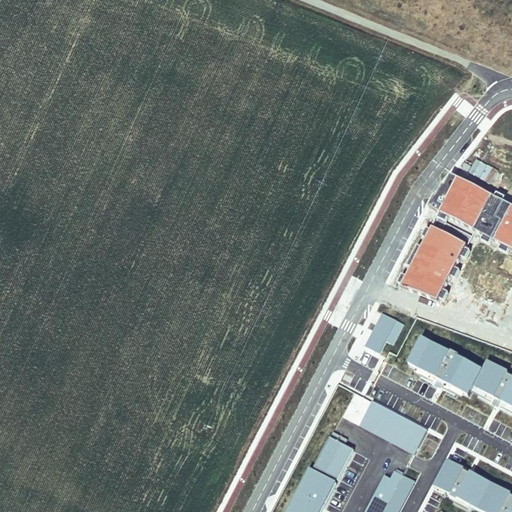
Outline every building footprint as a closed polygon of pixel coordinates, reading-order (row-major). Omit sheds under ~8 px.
[(511,208),(453,178),(446,188),(443,187),(439,199),(437,198),(431,209),(442,213),(401,288),(439,303),(476,232),(511,251),(511,208)] [(405,325),(384,315),(367,347),(381,355),(386,343),(394,347),(405,325)] [(424,341),(411,366),(418,370),(425,374),(438,381),(435,386),(444,390),(447,385),(460,392),(471,398),(476,389),(482,393),(496,400),(494,405),(496,407),(500,409),(503,404),(511,408),(511,377),(509,376),(510,374),(489,363),(485,373),(460,360),(461,358),(453,353),(452,355),(424,341)] [(422,379),(425,374),(418,370),(416,375),(422,379)] [(422,379),(435,386),(438,381),(425,374),(422,379)] [(447,385),(444,390),(457,398),(460,392),(447,385)] [(480,398),(494,405),(496,400),(482,393),(480,398)] [(428,433),(374,403),(361,427),(416,456),(428,433)] [(511,408),(503,404),(500,409),(511,414),(511,408)] [(323,511),(338,485),(335,483),(337,480),(340,482),(356,452),(346,447),(349,441),(335,433),(316,469),(319,471),(317,474),(314,472),(296,507),(293,511),(323,511)] [(450,462),(436,488),(438,489),(449,495),(451,496),(451,498),(457,502),(459,503),(460,501),(472,508),(479,511),(493,485),(471,474),(470,476),(464,472),(465,471),(450,462)] [(405,477),(396,473),(392,480),(401,485),(405,477)] [(386,477),(367,511),(401,511),(417,483),(405,477),(401,485),(392,480),(386,477)] [(511,511),(511,495),(493,485),(479,511),(480,511),(511,511)] [(449,495),(438,489),(436,494),(447,500),(449,495)] [(470,511),(472,508),(460,501),(459,503),(457,502),(455,504),(470,511)]
